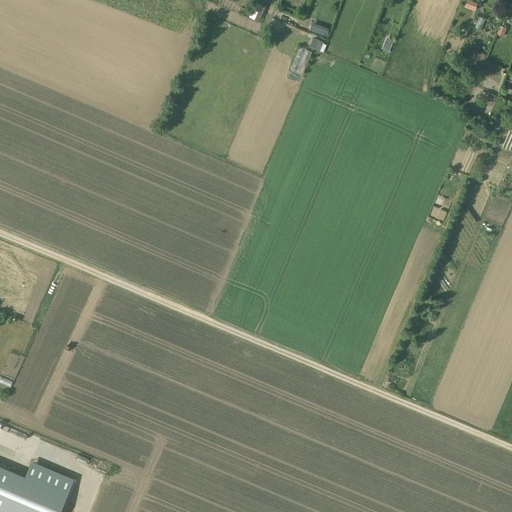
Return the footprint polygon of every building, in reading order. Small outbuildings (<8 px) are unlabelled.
[(478,4),(468,0),(467,0),(465,8),(475,12),(478,4)] [(249,16),(259,21),(266,7),(256,2),(249,16)] [(318,33),(326,36),(329,28),(321,25),(318,33)] [(506,29),(500,27),(497,35),(503,37),(506,29)] [(309,46),(319,51),(323,43),(323,42),(313,37),(309,46)] [(391,46),(384,43),(381,50),(389,53),(391,46)] [(291,68),(303,73),(312,50),(301,46),(291,68)] [(493,121),(510,129),(511,125),(501,120),(502,118),(500,117),(499,119),(494,117),(493,121)] [(25,476),(0,465),(0,509),(5,511),(59,511),(73,480),(31,462),(25,476)]
